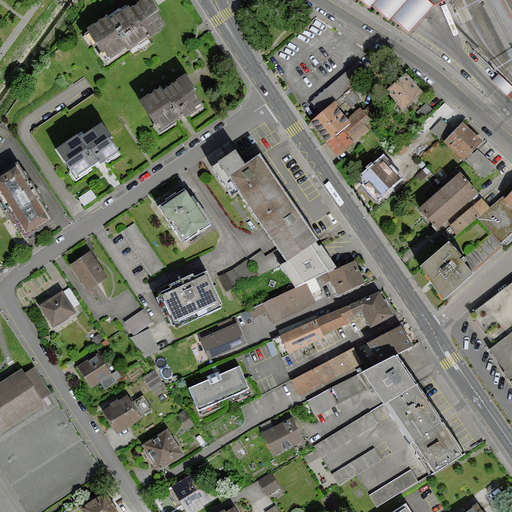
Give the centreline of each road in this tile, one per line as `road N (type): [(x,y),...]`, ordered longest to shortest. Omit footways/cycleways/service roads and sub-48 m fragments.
road 1 (unclassified): [(139,511),(6,289),(273,100)]
road 2 (primary): [(432,330),(273,100)]
road 3 (unclassified): [(511,144),(431,72),(318,0)]
road 4 (primary): [(511,449),(432,330)]
